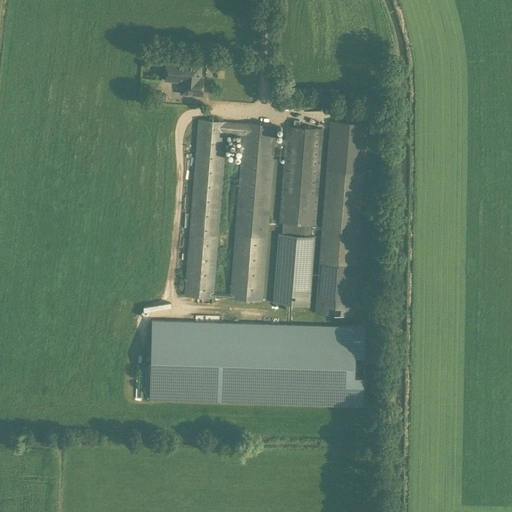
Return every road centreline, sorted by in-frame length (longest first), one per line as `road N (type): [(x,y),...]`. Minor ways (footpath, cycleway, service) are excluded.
road 1 (unclassified): [(265,41),(361,47),(347,511)]
road 2 (unclassified): [(0,27),(265,41)]
